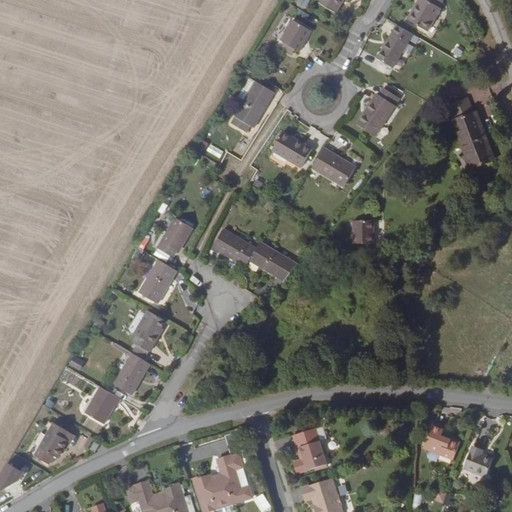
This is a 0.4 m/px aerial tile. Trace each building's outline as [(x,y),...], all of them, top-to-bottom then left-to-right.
[(305,9),(309,0),(298,0),(296,4),(305,9)] [(347,0),(320,0),(319,4),(335,14),(343,0),(344,0),(347,1),(347,0)] [(418,0),(406,20),(427,32),(441,9),(439,8),(443,1),(440,0),(418,0)] [(299,52),(311,32),(292,20),(280,41),(284,44),(281,49),(292,55),(295,50),(299,52)] [(393,69),(412,35),(396,26),(376,59),(393,69)] [(459,45),(453,52),(459,57),(465,50),(459,45)] [(242,105),(254,84),(248,80),(235,101),(242,105)] [(255,82),(254,84),(242,105),(231,124),(246,134),(250,127),(254,129),(274,93),(255,82)] [(395,106),(399,99),(383,88),(379,95),(376,94),(356,125),(375,137),(395,106)] [(469,156),(474,169),(493,161),(474,113),(473,114),(467,99),(450,105),(456,120),(454,121),(468,157),(469,156)] [(301,169),(312,150),(283,132),(271,151),(301,169)] [(324,148),(311,169),(344,188),(355,169),(344,163),(345,161),(324,148)] [(468,171),(474,169),(469,156),(468,157),(463,159),(468,171)] [(344,163),(355,169),(356,168),(345,161),(344,163)] [(376,242),(377,219),(357,217),(355,240),(376,242)] [(157,248),(173,258),(176,252),(179,253),(193,229),(175,218),(157,248)] [(245,268),(249,262),(256,249),(223,230),(211,250),(218,254),(219,253),(245,268)] [(249,262),(284,283),(298,265),(260,243),(256,249),(249,262)] [(177,272),(158,261),(138,293),(158,305),(177,272)] [(166,322),(148,311),(134,334),(137,336),(132,343),(149,353),(159,336),(158,335),(166,322)] [(100,332),(104,324),(97,319),(92,328),(100,332)] [(150,365),(132,354),(113,386),(132,396),(138,386),(135,385),(144,370),(146,371),(150,365)] [(80,372),(84,362),(74,357),(69,365),(80,372)] [(135,385),(138,386),(146,371),(144,370),(135,385)] [(121,400),(100,387),(84,414),(104,425),(115,406),(117,407),(121,400)] [(48,400),(44,407),(50,410),(53,404),(48,400)] [(70,443),(74,436),(53,423),(34,457),(49,465),(54,457),(57,459),(67,442),(70,443)] [(442,453),(440,458),(453,463),(459,447),(441,440),(443,433),(432,428),(424,446),(442,453)] [(320,444),(315,429),(293,436),(297,449),(299,449),(301,457),(303,456),(304,459),(293,463),(297,474),(327,465),(324,456),(325,453),(322,446),(320,444)] [(397,446),(395,438),(385,441),(388,449),(397,446)] [(96,451),(100,443),(97,441),(92,449),(96,451)] [(422,451),(440,458),(442,453),(424,446),(422,451)] [(481,456),(471,451),(463,471),(485,480),(492,463),(480,458),(481,456)] [(243,468),(239,455),(231,457),(231,456),(217,460),(222,475),(215,477),(215,480),(212,482),(210,476),(203,478),(202,477),(193,480),(203,511),(207,511),(215,510),(214,507),(230,502),(231,505),(252,498),(249,487),(241,490),(235,471),(243,468)] [(0,489),(6,494),(21,470),(6,461),(0,471),(0,489)] [(314,506),(316,511),(342,511),(341,506),(337,495),(331,479),(301,489),(305,501),(312,499),(314,506)] [(187,511),(179,484),(170,487),(170,488),(163,491),(164,496),(161,498),(160,494),(153,497),(148,482),(135,487),(135,488),(127,490),(131,503),(139,500),(142,511),(187,511)] [(436,489),(432,499),(442,503),(446,493),(436,489)] [(250,499),(255,511),(259,511),(270,508),(264,494),(250,499)] [(434,511),(438,503),(427,500),(422,511),(434,511)]
